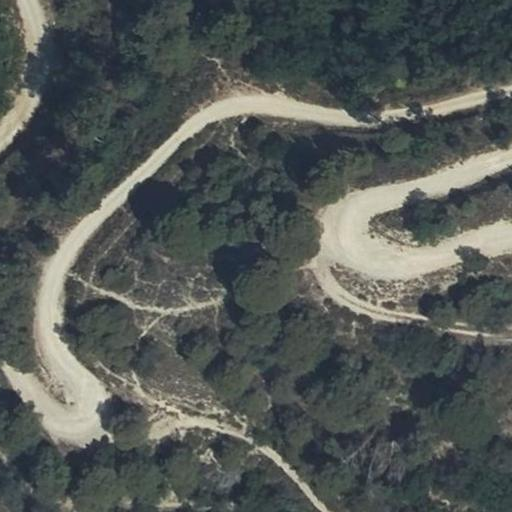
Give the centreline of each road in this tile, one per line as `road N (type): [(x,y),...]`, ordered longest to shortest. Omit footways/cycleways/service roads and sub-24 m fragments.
road 1 (track): [(0,357),(37,414),(80,435),(103,421),(53,362),(49,312),(72,244),(195,125),(236,108),(369,124),(511,100)]
road 2 (track): [(511,164),(350,222),(346,250),(371,276),(511,245)]
road 3 (track): [(28,0),(45,42),(32,89),(0,134)]
